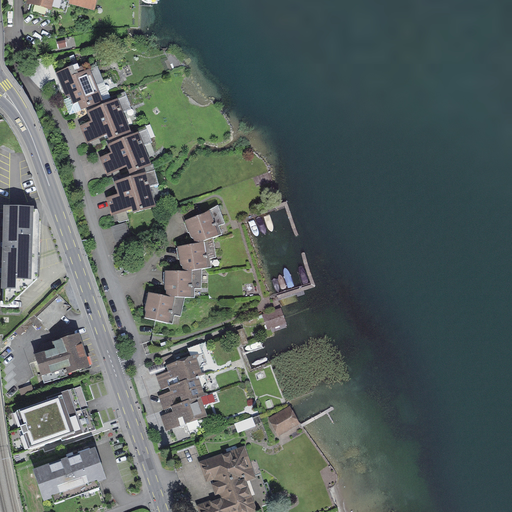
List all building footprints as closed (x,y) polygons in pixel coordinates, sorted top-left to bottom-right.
[(72,0),(93,6),(94,0),(31,0),(29,9),(49,14),(51,7),(66,11),(68,0),(72,0)] [(88,115),(103,110),(90,74),(84,76),(82,71),(73,74),(72,72),(57,77),(65,101),(70,99),(73,109),(78,107),(82,117),(88,115)] [(110,148),(131,140),(118,104),(103,110),(88,115),(92,126),(81,130),(87,148),(107,140),(110,148)] [(126,172),(130,183),(145,178),(152,175),(139,137),(131,140),(110,148),(107,149),(111,158),(100,161),(106,179),(126,172)] [(118,199),(107,202),(112,220),(131,215),(132,219),(155,213),(145,178),(130,183),(114,188),(118,199)] [(12,206),(11,288),(22,288),(22,277),(39,277),(39,206),(12,206)] [(210,214),(184,224),(194,247),(202,245),(219,238),(210,214)] [(112,229),(116,244),(131,240),(126,225),(112,229)] [(190,274),(206,271),(202,245),(194,247),(176,250),(181,274),(190,274)] [(181,274),(164,274),(164,299),(173,301),(190,301),(190,274),(181,274)] [(164,299),(147,296),(141,321),(167,327),(173,301),(164,299)] [(280,310),(263,317),(268,331),(285,325),(280,310)] [(58,352),(37,359),(43,378),(70,370),(72,374),(92,368),(83,337),(56,345),(58,352)] [(159,377),(163,390),(168,389),(185,383),(185,384),(197,380),(200,379),(194,360),(165,370),(167,375),(159,377)] [(166,409),(176,406),(199,399),(203,397),(197,380),(185,384),(185,383),(168,389),(169,394),(162,396),(166,409)] [(79,395),(31,411),(38,431),(64,422),(70,440),(92,433),(79,395)] [(199,399),(176,406),(177,411),(164,416),(168,430),(183,425),(181,418),(187,416),(189,423),(205,417),(199,399)] [(289,408),(269,420),(279,437),(299,425),(289,408)] [(253,420),(236,426),(239,435),(256,429),(253,420)] [(99,449),(36,472),(47,501),(110,479),(99,449)] [(228,453),(202,462),(209,482),(217,479),(218,483),(216,484),(220,495),(224,493),(226,499),(204,506),(205,511),(252,511),(260,510),(249,480),(254,478),(244,450),(228,455),(228,453)]
